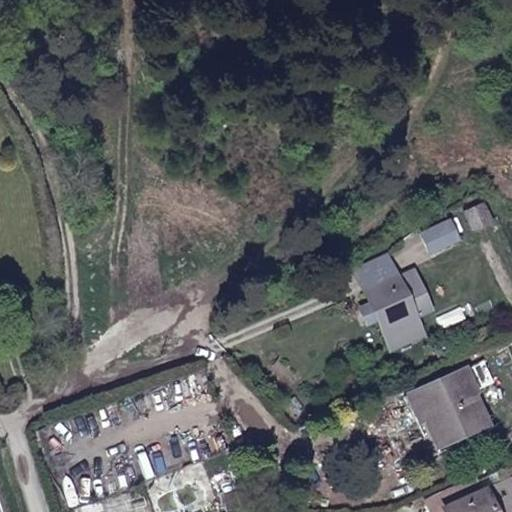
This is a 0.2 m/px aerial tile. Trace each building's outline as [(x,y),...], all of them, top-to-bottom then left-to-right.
[(454,244),(447,230),(423,243),(430,256),(454,244)] [(359,266),(369,289),(398,276),(389,252),(359,266)] [(398,276),(415,317),(432,311),(415,268),(398,276)] [(369,289),(374,301),(380,316),(396,351),(424,338),(415,317),(398,276),(369,289)] [(374,301),(361,307),(368,321),(380,316),(374,301)] [(487,407),(470,367),(408,394),(436,457),(478,439),(476,432),(489,426),(482,410),(487,407)] [(449,510),(486,495),(481,483),(445,499),(449,510)] [(511,511),(511,485),(486,495),(449,510),(449,511),(511,511)]
